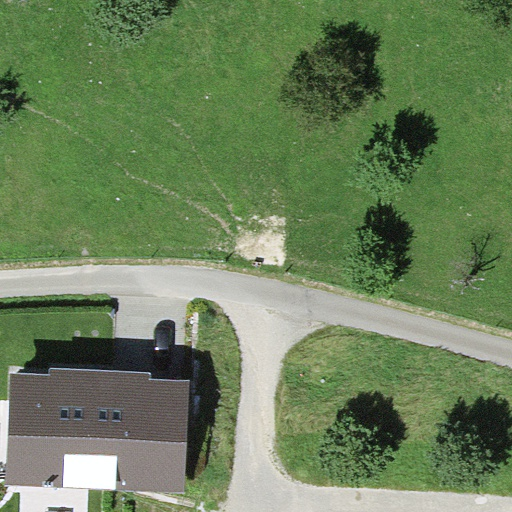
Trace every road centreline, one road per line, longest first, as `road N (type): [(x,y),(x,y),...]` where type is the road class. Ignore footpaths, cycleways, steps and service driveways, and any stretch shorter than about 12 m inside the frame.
road 1 (track): [(0,286),(259,293),(511,361)]
road 2 (track): [(511,511),(248,499),(259,293)]
